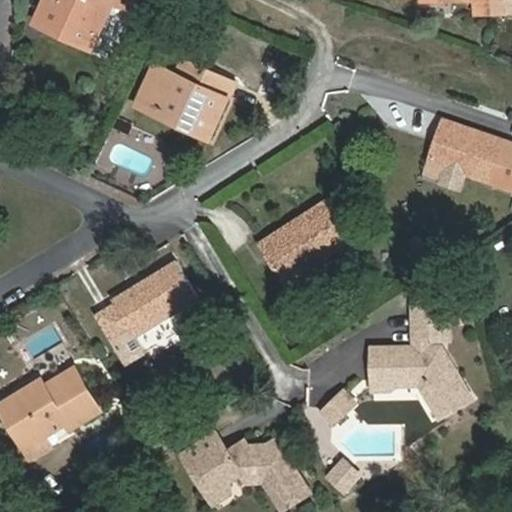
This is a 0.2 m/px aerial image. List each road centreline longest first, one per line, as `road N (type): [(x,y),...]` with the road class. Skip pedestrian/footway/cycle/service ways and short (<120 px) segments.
road 1 (residential): [(0,157),(120,218),(0,289)]
road 2 (unknown): [(176,200),(306,394)]
